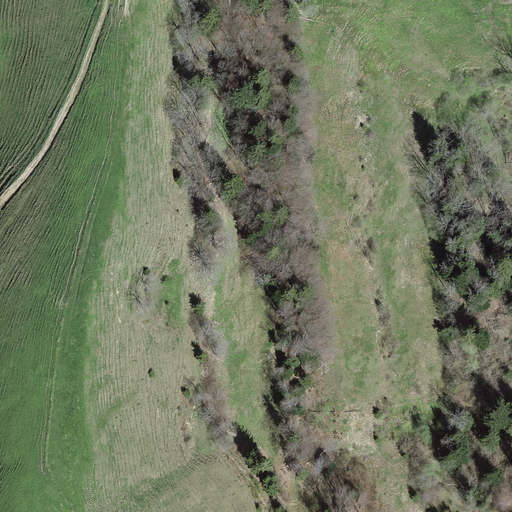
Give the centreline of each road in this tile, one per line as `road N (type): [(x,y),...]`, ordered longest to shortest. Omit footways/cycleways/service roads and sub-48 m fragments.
road 1 (track): [(51,467),(78,266),(114,155),(126,0)]
road 2 (track): [(0,208),(57,124),(106,0)]
